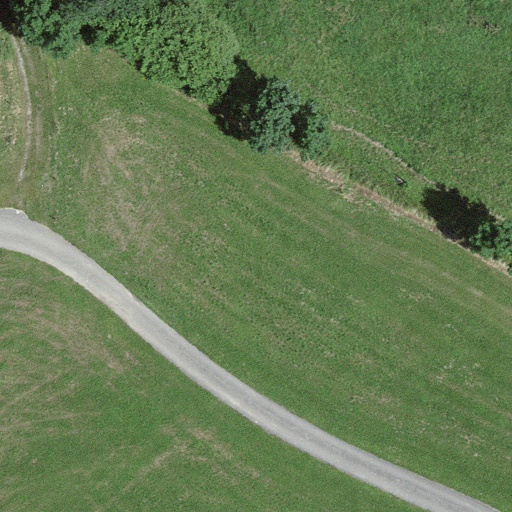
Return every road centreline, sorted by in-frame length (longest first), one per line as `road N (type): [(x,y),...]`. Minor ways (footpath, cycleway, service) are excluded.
road 1 (track): [(460,511),(271,418),(52,248),(0,234)]
road 2 (track): [(17,235),(35,152),(34,102),(4,0)]
